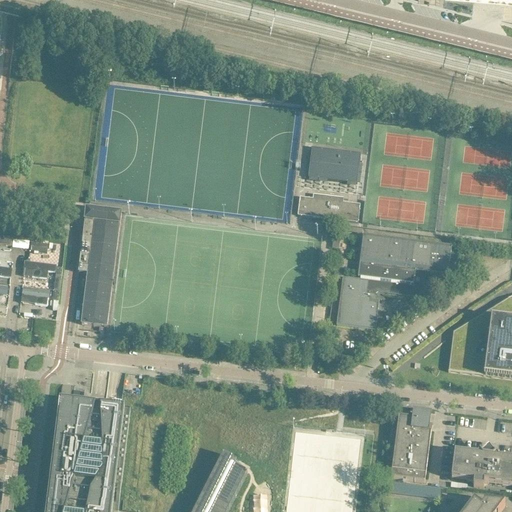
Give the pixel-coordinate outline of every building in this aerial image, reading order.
[(309,84),(306,95),(323,99),(326,88),(309,84)] [(312,148),(308,179),(357,185),(361,154),(312,148)] [(339,204),(339,198),(322,196),(321,202),(317,201),(317,200),(300,198),(298,216),(358,224),(360,205),(343,203),(343,204),(339,204)] [(90,210),(86,210),(85,222),(79,274),(88,275),(81,325),(106,328),(107,328),(107,325),(119,226),(120,226),(122,214),(90,210)] [(422,299),(423,289),(426,273),(441,275),(448,276),(448,275),(451,247),(363,235),(357,281),(342,279),(336,326),(375,332),(379,301),(383,298),(380,294),(422,299)] [(12,238),(0,236),(0,245),(11,247),(12,238)] [(48,246),(32,244),(31,252),(47,254),(48,246)] [(57,268),(54,292),(60,292),(61,280),(63,269),(57,268)] [(12,271),(0,269),(0,278),(10,280),(12,271)] [(24,275),(23,285),(54,289),(56,272),(49,271),(48,278),(24,275)] [(8,289),(0,287),(0,296),(7,297),(8,289)] [(22,290),(21,298),(49,301),(50,293),(22,290)] [(60,292),(54,292),(52,307),(57,308),(59,302),(60,292)] [(511,297),(453,334),(448,373),(484,378),(497,379),(511,381),(511,297)] [(112,511),(116,488),(121,489),(130,411),(104,408),(105,401),(73,397),(75,386),(62,384),(62,385),(46,511),(112,511)] [(425,484),(431,433),(427,432),(429,420),(421,419),(414,413),(414,414),(413,420),(410,419),(398,418),(398,419),(399,419),(391,479),(425,484)] [(477,457),(455,454),(451,480),(474,483),(474,487),(473,487),(473,488),(484,489),(484,488),(484,484),(511,487),(511,460),(498,459),(496,457),(497,456),(496,456),(493,459),(483,457),(480,454),(479,454),(480,455),(478,456),(477,456),(477,457)] [(223,456),(194,511),(227,511),(247,475),(238,471),(240,466),(235,464),(236,462),(223,456)] [(382,483),(381,494),(440,501),(442,490),(382,483)] [(500,511),(505,507),(484,504),(483,506),(481,509),(474,503),(467,511),(500,511)]
